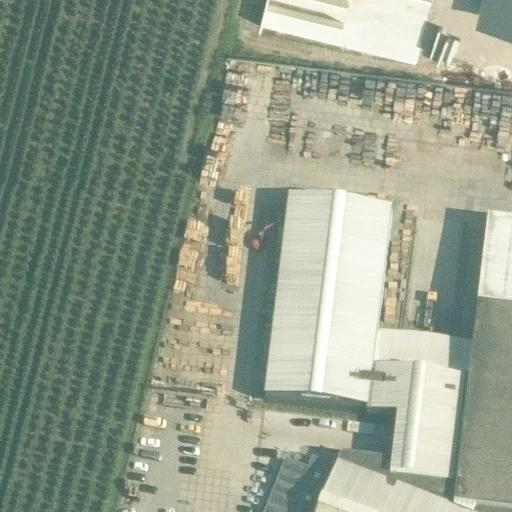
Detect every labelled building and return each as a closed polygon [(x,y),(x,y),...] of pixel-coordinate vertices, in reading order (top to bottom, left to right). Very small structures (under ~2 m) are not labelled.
[(266,0),(260,28),(420,64),(434,0),(266,0)] [(321,511),(511,511),(511,228),(489,226),(475,345),(378,334),(392,215),(290,203),(265,404),(367,417),(367,421),(397,424),(393,467),(342,460),(335,477),(321,511)] [(197,247),(189,255),(204,272),(213,264),(197,247)] [(221,336),(235,325),(198,281),(184,293),(221,336)] [(216,382),(228,370),(179,321),(167,333),(216,382)] [(288,471),(272,511),(321,511),(335,477),(313,469),(308,480),(288,471)]
